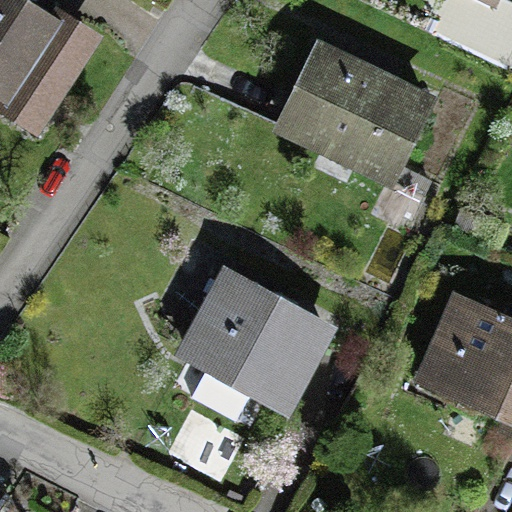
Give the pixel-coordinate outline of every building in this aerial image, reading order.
[(4,105),(32,123),(89,37),(61,19),(54,29),(9,0),(0,0),(0,87),(11,95),(4,105)] [(510,66),(511,61),(511,3),(504,0),(449,0),(435,31),(510,66)] [(361,151),(356,162),(389,178),(426,100),(391,83),(396,72),(360,55),(355,66),(320,50),(283,127),(323,146),(327,135),(361,151)] [(227,276),(186,352),(283,404),(324,330),(227,276)] [(511,323),(460,301),(443,340),(457,346),(440,385),(511,416),(511,424),(510,429),(511,429),(511,323)]
